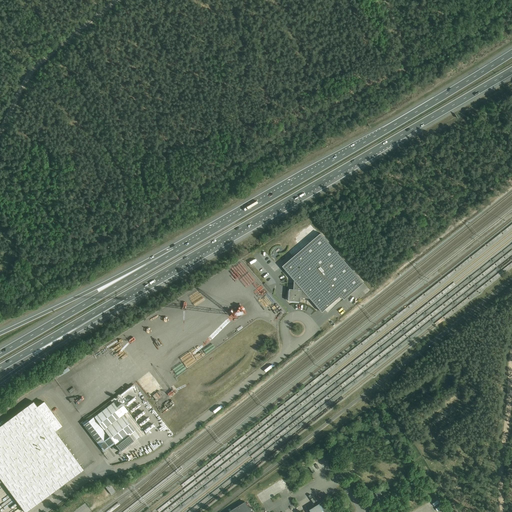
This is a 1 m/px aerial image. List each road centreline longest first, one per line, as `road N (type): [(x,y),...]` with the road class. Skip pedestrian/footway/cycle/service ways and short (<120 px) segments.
road 1 (motorway): [(122,297),(511,70)]
road 2 (motorway): [(511,52),(174,252)]
road 3 (unclassified): [(102,471),(160,452),(295,340)]
road 4 (motorway): [(174,252),(0,353)]
road 5 (motorway): [(174,252),(0,333)]
road 6 (track): [(0,130),(39,63),(116,0)]
road 7 (unclassified): [(0,418),(46,388),(102,471)]
road 8 (unclassified): [(503,511),(511,362)]
road 9 (motorway): [(0,382),(122,297)]
road 10 (motorway): [(0,368),(122,297)]
